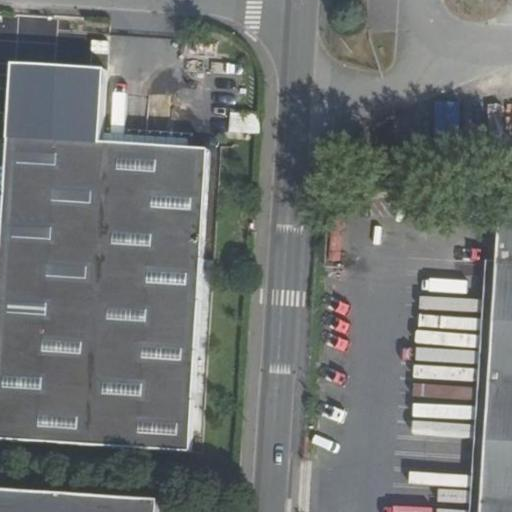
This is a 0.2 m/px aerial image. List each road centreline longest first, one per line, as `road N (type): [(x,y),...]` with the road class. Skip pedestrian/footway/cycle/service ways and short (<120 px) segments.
road 1 (residential): [(301,8),(270,511)]
road 2 (unknown): [(361,478),(393,239)]
road 3 (residential): [(301,8),(176,0)]
